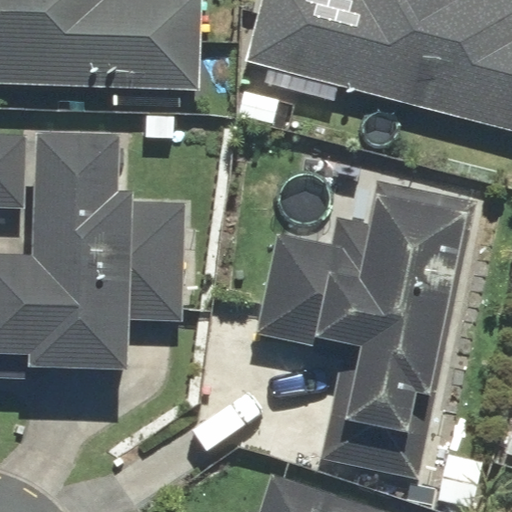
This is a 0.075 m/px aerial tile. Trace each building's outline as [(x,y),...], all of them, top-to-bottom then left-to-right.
[(0,0),(0,82),(202,90),(205,0),(0,0)] [(511,0),(267,0),(252,60),(511,129),(511,0)] [(292,91),(246,80),(236,121),(282,132),(292,91)] [(186,105),(142,103),(141,145),(185,146),(186,105)] [(132,133),(43,130),(40,252),(0,250),(0,377),(35,379),(36,365),(136,368),(137,320),(189,321),(193,200),(141,199),(141,190),(130,190),(132,133)] [(32,133),(0,131),(0,204),(29,206),(32,133)] [(427,478),(480,194),(381,176),(372,222),(341,216),(336,242),(276,231),(257,333),(317,344),(314,356),(346,362),(328,459),(427,478)] [(482,511),(495,460),(444,448),(431,502),(473,511),(482,511)] [(394,511),(275,473),(262,511),(259,511),(253,510),(252,511),(394,511)]
